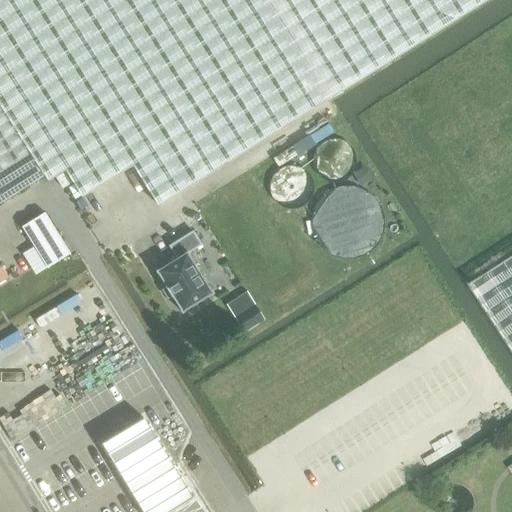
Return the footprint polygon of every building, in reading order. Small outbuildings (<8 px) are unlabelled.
[(0,0),(0,204),(45,176),(48,180),(64,170),(81,197),(132,165),(158,206),(329,99),(486,0),(0,0)] [(365,167),(353,174),(361,187),(373,179),(365,167)] [(55,182),(62,192),(70,186),(64,177),(55,182)] [(20,224),(45,263),(50,271),(70,259),(40,211),(20,224)] [(143,259),(152,272),(151,273),(152,273),(158,282),(157,282),(158,283),(158,282),(167,296),(168,298),(170,297),(197,279),(197,280),(199,278),(197,276),(197,277),(173,239),(174,239),(173,239),(187,230),(178,217),(154,232),(162,244),(144,256),(142,257),(143,259)] [(511,348),(511,255),(470,283),(511,348)] [(247,292),(227,305),(244,332),(264,320),(247,292)] [(168,511),(191,499),(144,419),(101,444),(142,511),(168,511)]
